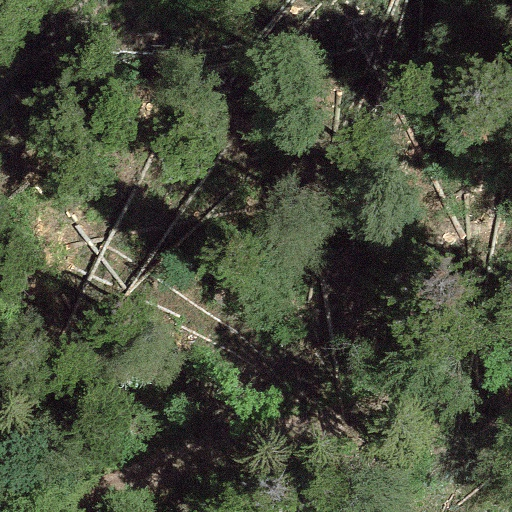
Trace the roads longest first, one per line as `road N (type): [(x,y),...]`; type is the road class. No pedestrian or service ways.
road 1 (track): [(511,403),(244,456),(107,511)]
road 2 (track): [(0,101),(105,0)]
